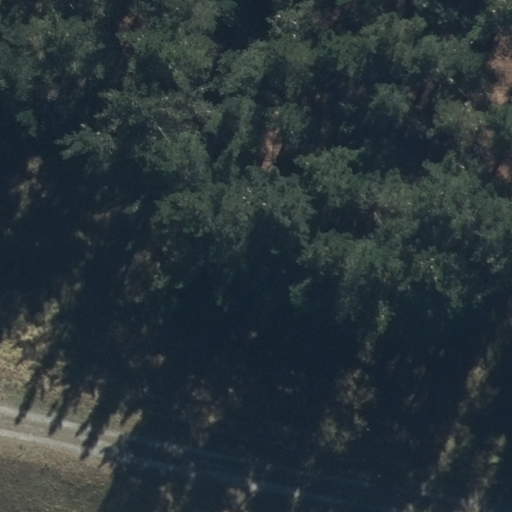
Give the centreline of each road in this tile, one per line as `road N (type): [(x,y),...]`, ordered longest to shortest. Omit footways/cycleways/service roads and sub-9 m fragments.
road 1 (track): [(0,429),(405,511)]
road 2 (track): [(281,511),(148,461),(0,353)]
